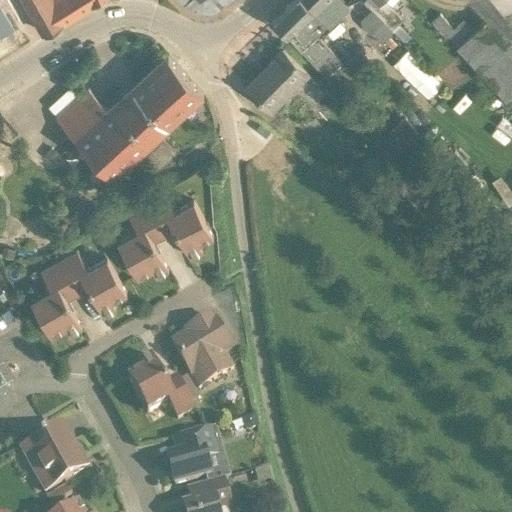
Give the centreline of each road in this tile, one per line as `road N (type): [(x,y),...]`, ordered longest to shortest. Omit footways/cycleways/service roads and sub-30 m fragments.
road 1 (unclassified): [(301,511),(276,434),(223,104),(205,38)]
road 2 (residential): [(222,281),(79,358),(76,385)]
road 3 (tertiary): [(0,81),(88,24),(132,12)]
road 4 (residential): [(76,385),(96,401),(124,449),(150,511)]
